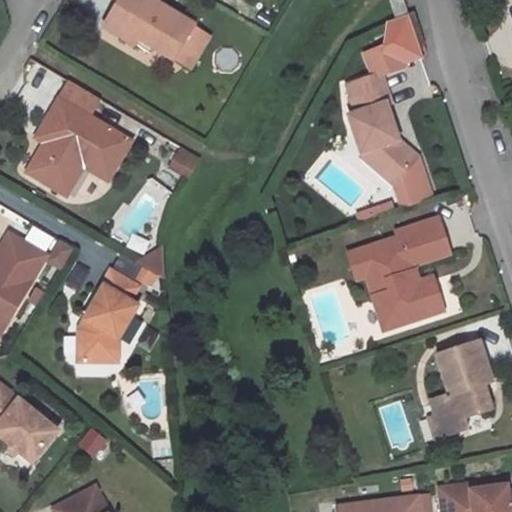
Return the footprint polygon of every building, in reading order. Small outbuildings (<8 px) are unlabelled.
[(194,26),(150,0),(119,0),(108,18),(126,29),(121,38),(134,46),(138,39),(173,60),(174,59),(193,27),(194,26)] [(402,0),(389,0),(396,20),(408,16),(402,0)] [(108,18),(103,28),(121,38),(126,29),(108,18)] [(208,36),(193,27),(174,59),(189,68),(208,36)] [(396,44),(366,54),(374,76),(347,85),(356,114),(348,116),(360,153),(372,149),(377,162),(397,180),(406,208),(431,200),(417,157),(397,141),(385,105),(390,104),(381,75),(404,68),(396,44)] [(55,99),(61,78),(44,74),(39,95),(55,99)] [(99,99),(69,81),(41,129),(49,134),(44,144),(27,173),(59,193),(77,163),(84,167),(108,181),(131,142),(89,117),(99,99)] [(44,144),(49,134),(41,129),(35,139),(44,144)] [(200,159),(181,147),(177,154),(170,167),(167,172),(187,183),(200,159)] [(372,149),(360,153),(361,156),(383,175),(395,212),(406,208),(397,180),(377,162),(372,149)] [(84,167),(77,163),(59,193),(66,197),(84,167)] [(398,238),(348,255),(356,280),(369,275),(370,278),(367,282),(381,324),(405,316),(407,323),(444,311),(433,278),(418,282),(413,266),(450,253),(438,218),(396,232),(398,238)] [(0,333),(46,256),(10,235),(0,251),(0,333)] [(137,264),(164,280),(164,265),(164,247),(137,264)] [(110,271),(101,287),(103,288),(84,320),(86,322),(81,330),(78,330),(77,361),(100,362),(100,354),(117,354),(117,340),(137,307),(129,302),(138,288),(110,271)] [(405,316),(381,324),(383,331),(407,323),(405,316)] [(478,342),(436,356),(449,395),(430,401),(436,418),(442,437),(468,429),(465,418),(491,410),(485,393),(481,395),(478,387),(491,382),(478,342)] [(0,385),(0,437),(9,444),(17,451),(32,463),(57,432),(0,385)] [(436,418),(429,420),(435,440),(442,437),(436,418)] [(92,460),(107,444),(90,429),(75,445),(92,460)] [(14,455),(17,451),(9,444),(6,448),(14,455)] [(471,491),(506,486),(505,480),(470,485),(471,491)] [(511,511),(511,491),(507,492),(506,486),(471,491),(470,485),(439,489),(441,511),(511,511)] [(55,511),(107,511),(95,488),(54,510),(55,511)] [(421,511),(419,497),(336,508),(336,511),(421,511)]
